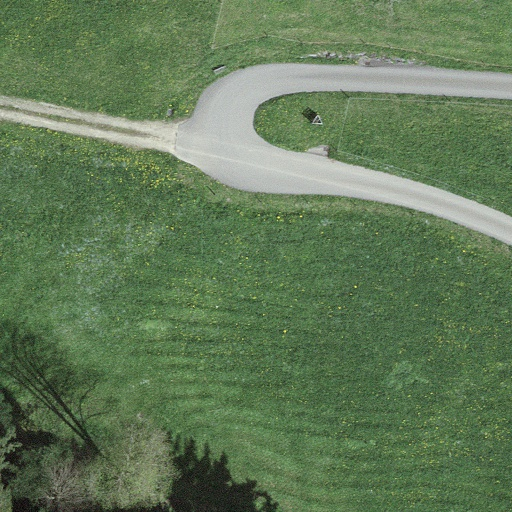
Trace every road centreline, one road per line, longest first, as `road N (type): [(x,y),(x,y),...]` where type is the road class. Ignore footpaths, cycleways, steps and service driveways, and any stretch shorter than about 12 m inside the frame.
road 1 (track): [(511,235),(398,191),(273,170),(247,160),(226,132),(239,97),(281,77),(511,87)]
road 2 (track): [(0,104),(226,132)]
